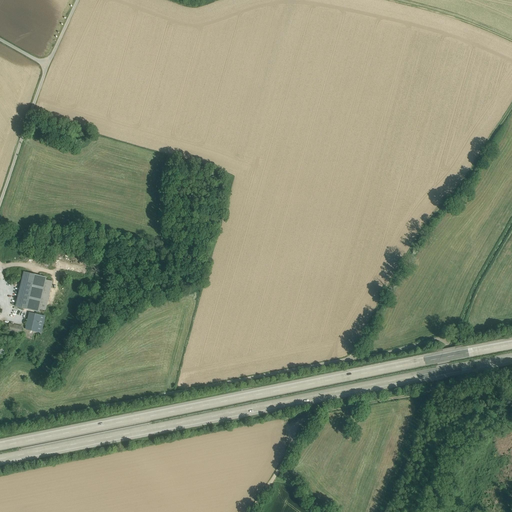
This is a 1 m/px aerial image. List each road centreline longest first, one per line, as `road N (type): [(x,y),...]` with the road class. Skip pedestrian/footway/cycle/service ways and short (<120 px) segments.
road 1 (motorway): [(511,344),(0,446)]
road 2 (motorway): [(0,459),(511,357)]
road 3 (track): [(0,425),(444,338)]
road 4 (track): [(250,511),(314,413),(426,391),(444,338)]
